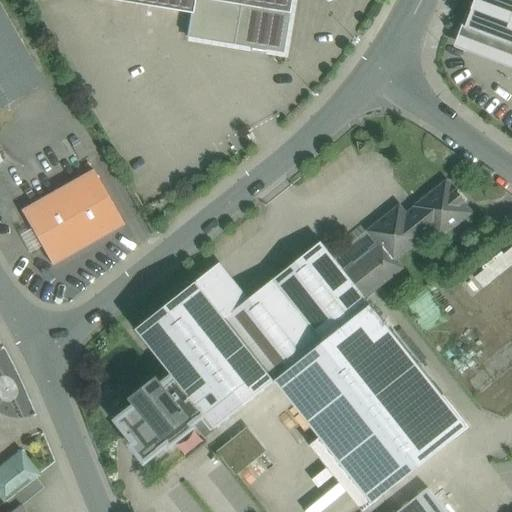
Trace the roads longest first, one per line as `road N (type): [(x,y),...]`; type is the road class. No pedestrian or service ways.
road 1 (residential): [(379,67),(298,149),(37,359)]
road 2 (residential): [(511,170),(379,67)]
road 3 (residential): [(37,359),(99,511)]
